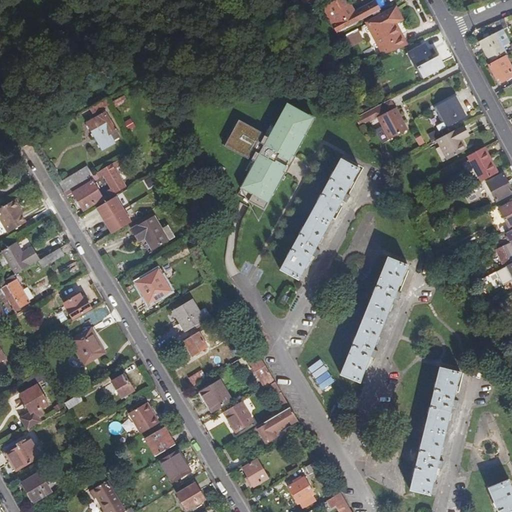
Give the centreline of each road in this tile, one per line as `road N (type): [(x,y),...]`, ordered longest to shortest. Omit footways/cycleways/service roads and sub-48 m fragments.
road 1 (residential): [(240,511),(24,148)]
road 2 (residential): [(511,149),(446,26)]
